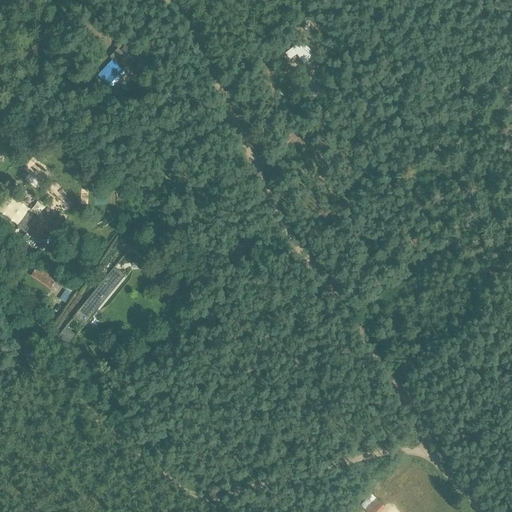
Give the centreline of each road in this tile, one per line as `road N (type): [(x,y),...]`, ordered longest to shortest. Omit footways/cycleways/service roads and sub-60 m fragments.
road 1 (track): [(165,0),(188,26),(279,219),(408,401),(429,444)]
road 2 (track): [(429,444),(197,499),(139,454)]
road 3 (track): [(436,0),(257,168)]
road 4 (track): [(139,454),(35,368)]
